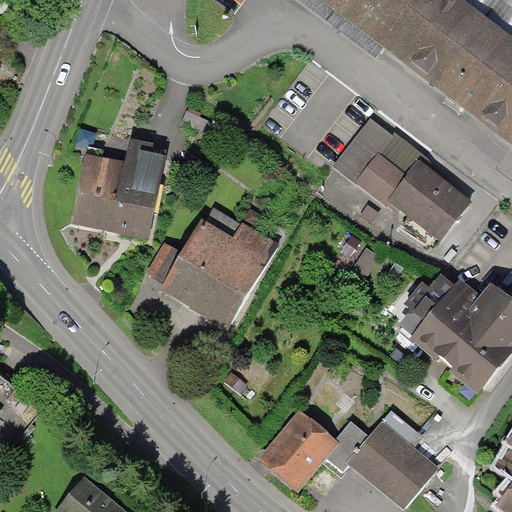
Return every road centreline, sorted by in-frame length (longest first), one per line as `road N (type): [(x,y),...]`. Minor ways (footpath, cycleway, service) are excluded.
road 1 (primary): [(0,241),(98,351),(264,511)]
road 2 (secondary): [(83,0),(0,192)]
road 3 (residential): [(466,511),(468,445),(511,381)]
